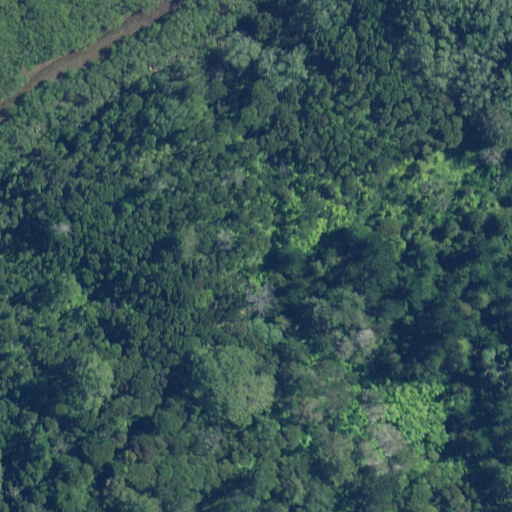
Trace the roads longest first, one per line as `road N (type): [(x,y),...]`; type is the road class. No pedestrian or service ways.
road 1 (track): [(511,226),(421,256),(249,289),(225,305),(159,387),(87,447),(48,511)]
road 2 (track): [(511,471),(485,447),(472,393),(511,393)]
